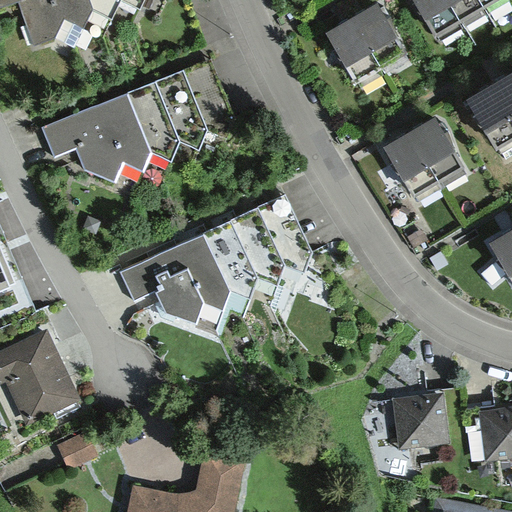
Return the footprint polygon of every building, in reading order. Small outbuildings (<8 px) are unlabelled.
[(0,0),(0,7),(19,1),(38,49),(59,40),(76,48),(93,13),(112,22),(123,2),(141,10),(146,0),(0,0)] [(504,0),(420,0),(441,36),(504,0)] [(408,55),(378,1),(361,10),(340,22),(323,32),(353,86),(408,55)] [(106,106),(48,130),(51,140),(58,158),(78,150),(87,171),(117,180),(124,164),(146,173),(154,154),(172,162),(181,143),(200,151),(208,132),(227,138),(237,121),(212,62),(176,76),(137,93),(106,106)] [(511,142),(511,73),(503,78),(483,90),(467,99),(498,151),(511,142)] [(474,166),(444,112),(428,121),(406,133),(389,143),(419,197),(474,166)] [(184,245),(123,275),(128,285),(135,302),(158,292),(169,317),(198,324),(205,305),(223,312),(231,293),(252,301),(259,281),(278,288),(287,267),(306,274),(315,253),(287,195),(253,211),(214,230),(184,245)] [(511,284),(511,213),(494,223),(474,234),(457,243),(488,298),(511,284)] [(0,242),(0,292),(18,285),(0,242)] [(60,352),(50,330),(0,353),(0,387),(8,384),(28,427),(83,401),(60,352)] [(443,389),(396,394),(402,445),(449,439),(443,389)] [(511,401),(483,405),(489,456),(511,452),(511,401)] [(85,433),(60,445),(70,468),(96,456),(85,433)] [(238,511),(249,459),(206,451),(198,491),(193,492),(179,496),(135,488),(130,511),(238,511)] [(505,511),(438,500),(435,511),(505,511)]
